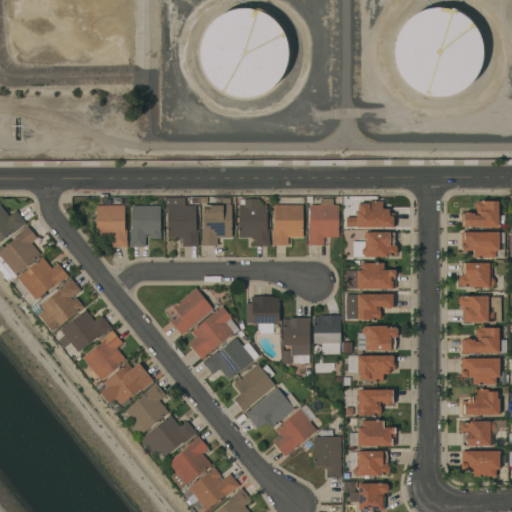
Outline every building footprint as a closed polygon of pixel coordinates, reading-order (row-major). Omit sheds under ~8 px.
[(226,12),(231,10),(237,9),(242,8),(248,9),(254,9),(263,13),(269,16),(273,19),(276,23),(280,27),(283,31),(285,37),(287,42),(288,47),(288,52),(288,58),(287,64),(285,70),(282,75),(279,79),(276,83),(272,87),(268,90),(263,93),(258,95),(252,97),(246,97),(240,97),(234,96),(228,94),(223,92),(218,89),(214,85),(210,81),(207,76),(204,71),(202,66),(200,60),(200,54),(200,49),(201,42),(203,37),(205,32),(208,27),(211,23),(217,18),(222,15),(226,12)] [(415,15),(419,12),(424,10),(429,9),(434,8),(439,8),(444,8),(449,9),(454,11),(459,13),(464,15),(468,19),(472,23),(475,27),(478,32),(480,36),(482,41),(483,46),(483,51),(483,57),(482,62),(481,67),(478,72),(475,77),(472,81),(468,85),(464,89),(460,91),(454,94),(449,96),(444,96),(438,96),(432,96),(427,95),(422,93),(412,88),(409,85),(405,81),(401,76),(399,72),(397,67),(395,61),(395,55),(394,50),(395,44),(396,39),(398,34),(401,29),(404,25),(407,21),(411,18),(415,15)] [(231,237),(216,237),(216,246),(200,246),(200,241),(201,241),(201,228),(203,228),(203,218),(202,218),(202,208),(204,208),(204,205),(211,205),(222,205),(222,198),(230,198),(230,205),(231,205),(231,237)] [(238,205),(240,205),(240,200),(244,200),(244,199),(259,199),(259,205),(267,205),(267,229),(268,229),(268,240),(269,240),(269,246),(253,246),(253,238),(238,237),(238,205)] [(323,237),(323,245),(307,245),(307,240),(308,240),(308,229),(309,229),(309,205),(320,205),(320,199),(333,199),(333,205),(338,205),(338,237),(323,237)] [(382,201),(382,209),(389,209),(389,213),(395,213),(395,227),(393,227),(356,227),(356,211),(359,211),(359,203),(368,204),(368,201),(382,201)] [(498,216),(504,216),(504,220),(503,220),(503,226),(498,226),(498,227),(461,227),(461,213),(464,213),(464,212),(470,212),(470,213),(474,213),(474,215),(477,215),(477,211),(475,209),(475,204),(477,201),(498,201),(498,216)] [(124,205),(124,230),(126,230),(126,241),(127,241),(127,247),(110,247),(110,238),(96,238),(96,206),(124,205)] [(195,205),(196,229),(197,229),(197,241),(198,241),(198,246),(182,247),(182,238),(167,238),(167,206),(195,205)] [(302,205),(302,237),(288,237),(288,245),(271,245),(271,240),(272,240),(272,229),(274,229),(274,205),(302,205)] [(0,206),(9,216),(16,210),(26,223),(22,226),(22,225),(12,234),(11,232),(0,240),(0,206)] [(160,206),(160,233),(161,233),(161,239),(149,239),(149,235),(145,235),(145,247),(130,247),(129,230),(131,230),(131,206),(160,206)] [(15,275),(16,276),(8,282),(0,272),(0,245),(1,245),(4,247),(15,238),(14,237),(23,229),(26,226),(37,238),(31,243),(40,254),(15,275)] [(397,253),(395,255),(387,255),(387,257),(352,257),(352,241),(364,241),(364,232),(394,233),(394,245),(397,247),(397,253)] [(504,258),(498,258),(473,258),(473,251),(462,251),(462,250),(461,250),(461,245),(461,233),(504,232),(504,258)] [(17,278),(42,257),(51,269),(58,263),(68,276),(57,284),(58,286),(42,299),(39,297),(35,300),(17,278)] [(345,270),(360,270),(360,263),(383,263),(383,270),(395,270),(395,288),(345,288),(345,270)] [(491,263),(491,277),(494,280),(494,284),(491,287),(469,287),(469,286),(461,286),(458,284),(458,277),(461,275),(461,273),(460,266),(461,266),(461,263),(491,263)] [(84,307),(57,328),(57,327),(51,331),(38,315),(43,311),(39,306),(58,291),(57,289),(66,282),(65,281),(70,277),(80,290),(71,297),(73,300),(76,298),(84,307)] [(212,309),(185,331),(186,332),(181,335),(168,319),(171,317),(173,320),(179,316),(172,307),(196,288),(212,309)] [(394,294),(394,307),(392,307),(390,308),(385,309),(385,308),(381,308),(381,306),(379,306),(379,311),(380,311),(380,317),(379,318),(379,319),(357,320),(357,294),(394,294)] [(245,303),(251,303),(251,296),(272,296),(272,298),(279,298),(278,323),(273,323),(273,330),(260,330),(260,324),(252,324),(252,323),(245,323),(245,303)] [(488,312),(493,312),(493,323),(464,323),(464,322),(463,322),(463,306),(460,306),(458,304),(458,299),(460,296),(488,296),(488,312)] [(500,322),(495,322),(495,312),(493,312),(493,307),(490,307),(490,297),(500,297),(500,322)] [(222,306),(231,318),(230,319),(237,328),(232,332),(233,333),(204,356),(205,356),(201,360),(188,343),(195,337),(191,332),(222,306)] [(70,342),(63,348),(57,340),(64,335),(60,330),(85,310),(94,321),(101,316),(111,328),(107,332),(106,331),(97,339),(96,337),(78,352),(70,342)] [(322,354),(322,343),(313,343),(312,317),(319,317),(319,316),(341,316),(341,320),(339,320),(339,354),(322,354)] [(282,319),(289,319),(289,318),(310,318),(310,323),(309,323),(309,355),(308,355),(308,363),(291,363),(291,364),(289,364),(289,369),(282,369),(282,364),(282,351),(290,351),(290,345),(282,345),(282,319)] [(365,351),(365,350),(362,350),(362,351),(360,353),(356,353),(356,349),(358,349),(358,333),(361,333),(361,329),(365,326),(367,326),(386,326),(386,328),(391,328),(391,327),(395,327),(397,329),(397,336),(395,338),(393,338),(393,340),(395,340),(395,347),(394,347),(394,350),(391,350),(391,351),(365,351)] [(498,340),(505,340),(505,352),(498,352),(498,354),(461,353),(461,339),(465,339),(470,339),(470,340),(474,340),(474,341),(477,341),(477,337),(476,336),(475,330),(477,329),(477,328),(499,328),(498,340)] [(82,358),(100,343),(99,342),(108,334),(112,331),(122,343),(116,348),(125,360),(100,380),(82,358)] [(258,356),(228,380),(219,369),(212,375),(202,362),(206,358),(207,359),(216,351),(217,353),(236,338),(242,347),(247,343),(258,356)] [(357,356),(395,356),(395,369),(389,369),(389,370),(389,374),(383,374),(383,381),(369,381),(369,379),(359,379),(359,372),(357,372),(357,356)] [(499,358),(499,377),(495,377),(495,384),(472,384),(472,377),(461,377),(460,371),(461,371),(461,359),(499,358)] [(128,362),(133,368),(139,363),(153,381),(149,384),(140,391),(139,390),(120,405),(115,398),(109,403),(100,392),(106,387),(102,383),(128,362)] [(246,408),(247,408),(243,411),(233,399),(240,394),(237,390),(239,388),(234,382),(238,379),(257,364),(261,369),(266,365),(274,374),(269,378),(274,385),(246,408)] [(137,436),(128,425),(133,421),(125,410),(137,401),(135,398),(141,393),(142,394),(151,387),(151,386),(155,382),(165,395),(159,400),(168,412),(137,436)] [(293,409),(275,424),(275,425),(271,428),(266,422),(257,430),(244,414),(248,410),(249,411),(277,388),(293,409)] [(462,415),(461,401),(469,401),(469,397),(474,396),(474,389),(487,389),(487,392),(497,391),(497,399),(499,399),(499,415),(462,415)] [(357,390),(395,390),(395,403),(391,403),(391,404),(385,404),(385,403),(381,403),(381,401),(379,401),(379,406),(381,407),(381,411),(380,413),(379,414),(378,414),(374,414),(374,415),(357,415),(357,390)] [(316,430),(284,457),(271,441),(279,435),(274,429),(299,409),(316,430)] [(196,433),(192,437),(191,436),(183,443),(182,442),(163,457),(158,451),(153,456),(140,441),(148,434),(147,434),(165,419),(165,420),(170,415),(180,426),(186,421),(196,433)] [(383,420),(383,427),(395,427),(395,446),(357,446),(357,427),(361,427),(361,420),(383,420)] [(491,445),(489,445),(489,446),(467,446),(467,445),(462,445),(462,433),(461,433),(459,431),(459,425),(461,423),(469,423),(469,422),(489,421),(491,421),(505,420),(505,429),(498,429),(493,435),(491,434),(491,445)] [(334,430),(334,437),(340,437),(340,473),(341,473),(341,477),(326,477),(326,468),(321,468),(321,467),(313,467),(313,461),(314,461),(314,433),(320,430),(334,430)] [(170,477),(175,472),(168,463),(186,448),(185,447),(194,439),(197,436),(208,448),(201,453),(211,464),(186,485),(185,484),(180,489),(170,477)] [(499,469),(495,470),(495,476),(473,477),(473,470),(461,470),(461,463),(461,451),(464,451),(499,451),(499,469)] [(383,475),(383,474),(378,474),(378,476),(358,476),(358,475),(357,475),(353,472),(353,469),(356,465),(356,452),(386,452),(386,455),(387,455),(387,462),(386,462),(386,464),(389,465),(389,472),(387,475),(383,475)] [(239,486),(226,496),(225,495),(205,510),(198,500),(192,505),(182,491),(213,467),(220,476),(217,478),(220,481),(229,473),(239,486)] [(358,501),(349,501),(349,492),(358,492),(358,484),(385,483),(388,486),(388,490),(385,494),(383,494),(383,509),(368,509),(368,511),(361,511),(361,509),(358,509),(358,501)] [(250,500),(244,505),(249,511),(213,511),(228,500),(228,499),(241,488),(250,500)]
